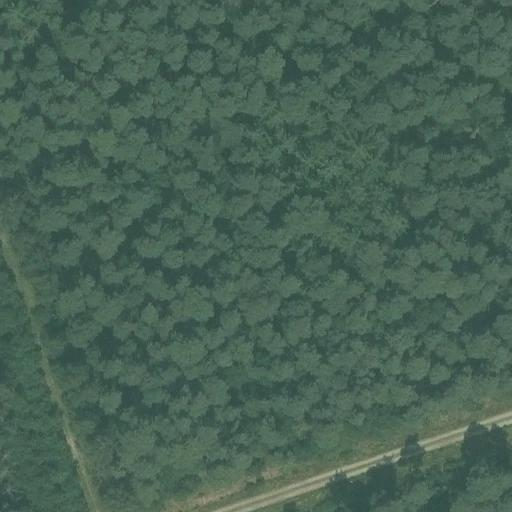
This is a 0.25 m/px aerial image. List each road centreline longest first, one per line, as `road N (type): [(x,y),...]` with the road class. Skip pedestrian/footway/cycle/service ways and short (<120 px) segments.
road 1 (track): [(511,419),(237,511)]
road 2 (track): [(93,511),(0,256)]
